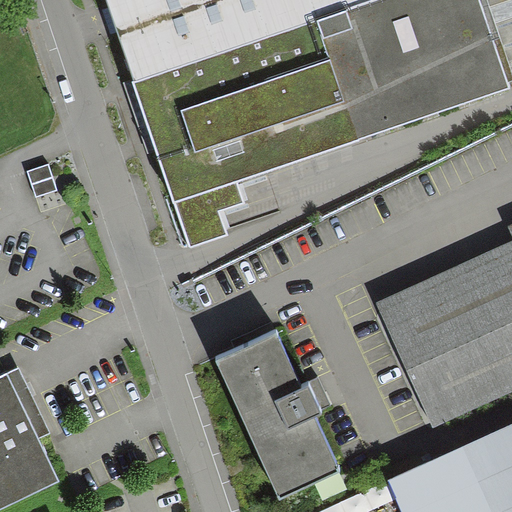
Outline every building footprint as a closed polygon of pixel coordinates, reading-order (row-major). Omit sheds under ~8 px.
[(105,0),(191,248),(228,235),(219,210),(245,202),(238,182),(511,85),(511,79),(484,0),(105,0)] [(49,164),(27,172),(37,198),(58,190),(49,164)] [(511,231),(511,240),(484,254),(511,316),(511,225),(510,226),(511,231)] [(431,426),(511,389),(511,316),(484,254),(376,302),(431,426)] [(218,358),(280,492),(340,464),(316,412),(323,408),(310,378),(300,383),(276,331),(218,358)] [(19,368),(7,374),(34,429),(37,436),(49,430),(19,368)] [(0,508),(58,480),(37,436),(34,429),(7,374),(0,377),(0,508)] [(511,511),(511,423),(388,481),(401,511),(511,511)]
